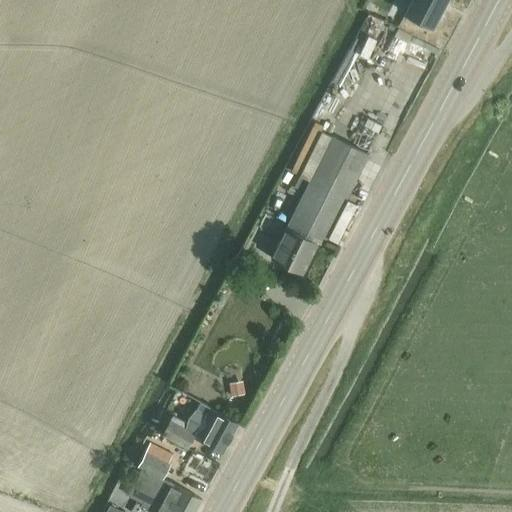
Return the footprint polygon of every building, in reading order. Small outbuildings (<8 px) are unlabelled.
[(373,0),(370,0),(364,10),(386,23),(392,11),(373,0)] [(412,0),(405,15),(433,29),(448,0),(412,0)] [(325,246),(369,154),(331,136),(271,259),(303,275),(318,243),(325,246)] [(242,383),(229,385),(232,398),(245,396),(242,383)] [(170,419),(162,434),(189,448),(194,438),(207,445),(222,453),(238,423),(239,422),(205,404),(201,411),(196,408),(187,423),(185,427),(170,419)] [(194,511),(202,499),(164,478),(171,465),(161,460),(165,452),(150,444),(138,467),(142,469),(128,496),(142,503),(140,506),(150,511),(194,511)]
